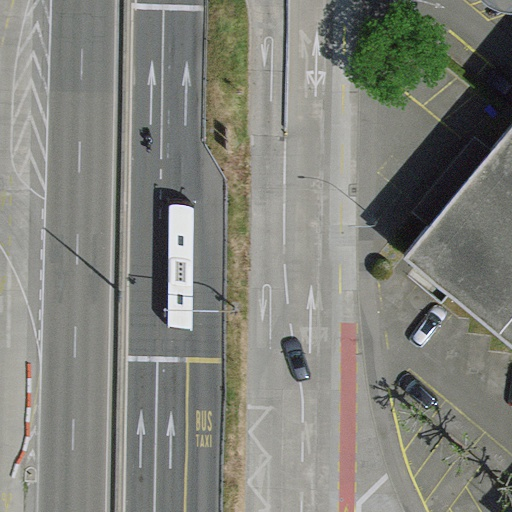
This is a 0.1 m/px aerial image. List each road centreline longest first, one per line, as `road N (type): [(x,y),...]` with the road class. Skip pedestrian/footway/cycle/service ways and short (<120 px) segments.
road 1 (primary): [(85,0),(72,511)]
road 2 (primary): [(170,511),(169,0)]
road 3 (primary): [(310,311),(271,138),(271,0)]
road 4 (tertiary): [(310,311),(326,0)]
road 5 (unclassified): [(375,511),(308,405)]
